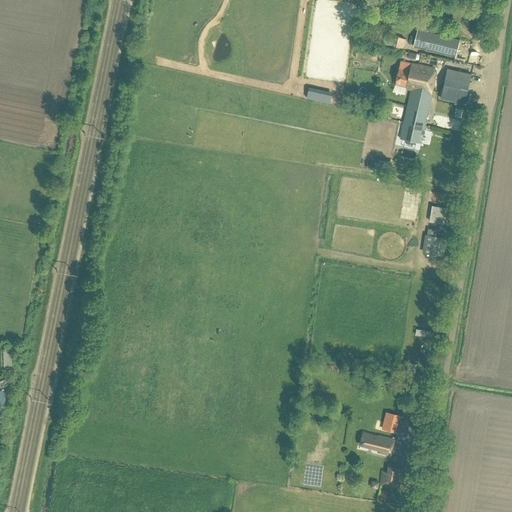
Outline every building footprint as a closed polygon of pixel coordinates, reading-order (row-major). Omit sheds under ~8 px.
[(456,57),(460,40),(418,30),(413,46),(456,57)] [(408,80),(412,63),(400,61),(395,84),(406,86),(406,88),(411,89),(408,105),(428,110),(433,87),(425,86),(426,84),(408,80)] [(425,86),(433,87),(436,77),(433,76),(435,68),(412,63),(408,80),(426,84),(425,86)] [(465,103),(471,74),(448,69),(441,98),(465,103)] [(332,93),(309,88),(306,99),(329,104),(332,93)] [(468,116),(471,106),(462,104),(460,114),(468,116)] [(425,126),(428,110),(408,105),(404,122),(425,126)] [(421,143),(425,126),(404,122),(400,138),(421,143)] [(377,162),(376,167),(393,170),(394,165),(377,162)] [(430,221),(443,223),(449,224),(452,208),(432,205),(430,221)] [(421,250),(423,235),(416,234),(414,253),(407,252),(406,264),(418,264),(419,250),(421,250)] [(444,256),(447,238),(426,234),(423,252),(444,256)] [(438,291),(438,282),(427,282),(427,291),(438,291)] [(422,327),(420,334),(435,337),(436,330),(422,327)] [(411,331),(413,345),(420,344),(418,330),(411,331)] [(379,437),(364,433),(361,445),(378,450),(377,452),(390,456),(394,439),(379,435),(379,437)] [(400,487),(404,468),(388,465),(387,471),(383,470),(380,483),(400,487)]
